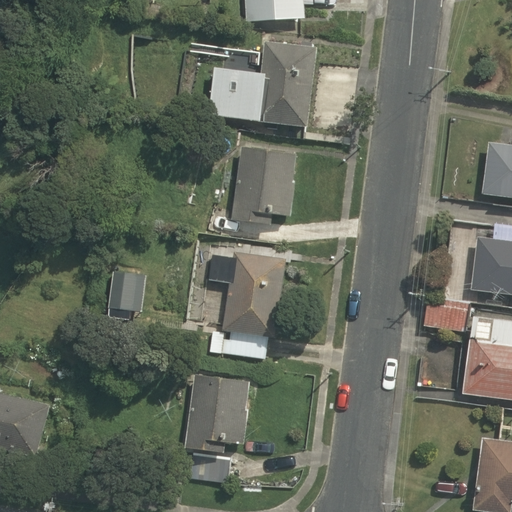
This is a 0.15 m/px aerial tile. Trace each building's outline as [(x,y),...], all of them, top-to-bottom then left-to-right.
[(245,0),(247,24),(308,20),(306,0),(245,0)] [(310,129),(320,50),(267,43),(263,76),(217,70),(211,116),(310,129)] [(354,72),(318,67),(309,136),(345,140),(354,72)] [(511,146),(490,143),(483,195),(511,198),(511,146)] [(233,221),(272,226),(274,216),(294,218),(298,184),(297,184),(300,156),(242,149),(233,221)] [(511,226),(495,225),(494,239),(478,238),(472,291),(511,295),(511,226)] [(222,354),(268,360),(271,338),(278,339),(289,260),(235,252),(234,259),(213,256),(210,281),(231,284),(224,332),(226,332),(222,354)] [(427,326),(466,333),(471,307),(432,299),(427,326)] [(465,395),(511,401),(511,322),(475,318),(465,395)] [(187,449),(229,454),(230,444),(248,446),(252,411),(248,411),(252,383),(196,376),(187,449)] [(4,450),(40,459),(53,407),(0,394),(0,453),(3,454),(4,450)] [(511,437),(482,434),(473,510),(494,511),(510,511),(511,503),(511,437)] [(192,481),(231,486),(234,460),(195,455),(192,481)]
